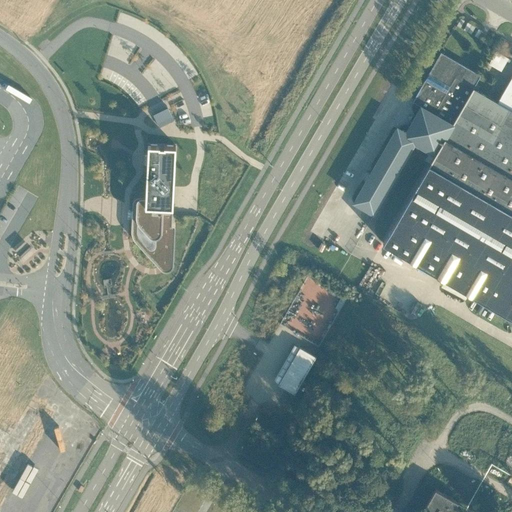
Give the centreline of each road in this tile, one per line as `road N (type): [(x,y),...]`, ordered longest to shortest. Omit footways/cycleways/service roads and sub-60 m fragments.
road 1 (secondary): [(156,427),(400,0)]
road 2 (secondary): [(377,0),(136,415)]
road 3 (residential): [(0,35),(41,71),(66,124),(71,170),(58,285)]
road 4 (residential): [(304,511),(156,427)]
road 5 (residential): [(57,293),(56,330),(70,366),(136,415)]
